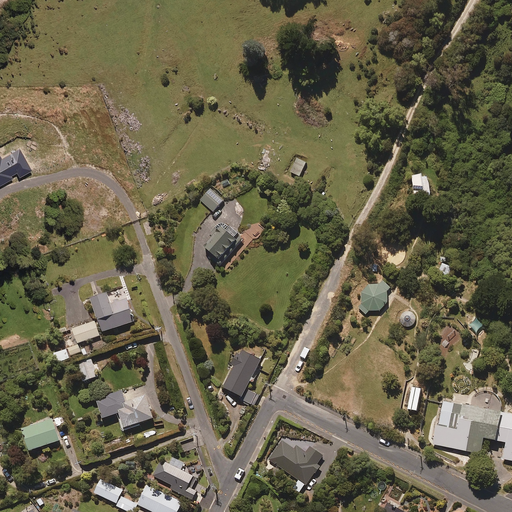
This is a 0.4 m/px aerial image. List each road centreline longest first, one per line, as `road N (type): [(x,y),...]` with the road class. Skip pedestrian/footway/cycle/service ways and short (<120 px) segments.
road 1 (track): [(478,0),(440,58),(423,110),(273,398)]
road 2 (residential): [(228,489),(273,398),(499,504)]
road 3 (residential): [(155,266),(228,489)]
